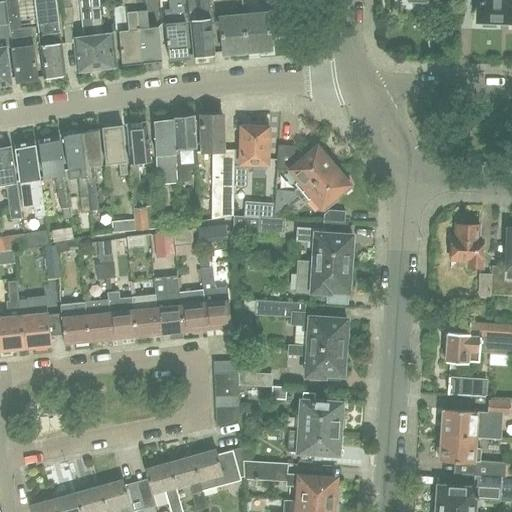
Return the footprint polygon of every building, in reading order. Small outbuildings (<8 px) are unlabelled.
[(11,33),(12,47),(16,83),(38,79),(32,32),(32,27),(22,29),(18,0),(5,0),(6,1),(11,33)] [(34,0),(38,32),(45,78),(65,75),(60,34),(55,0),(34,0)] [(98,70),(90,0),(77,0),(83,37),(73,38),(77,72),(98,70)] [(98,0),(90,0),(98,70),(116,67),(112,33),(102,34),(98,0)] [(120,0),(121,9),(126,8),(129,30),(119,31),(123,66),(143,63),(140,33),(137,6),(136,0),(120,0)] [(136,0),(137,6),(140,33),(143,63),(162,61),(158,27),(148,28),(145,0),(136,0)] [(165,23),(169,60),(189,58),(183,0),(173,0),(176,22),(165,23)] [(190,22),(191,33),(194,58),(214,56),(212,33),(208,0),(187,0),(189,12),(196,11),(197,21),(190,22)] [(511,0),(478,0),(478,21),(483,21),(482,27),(496,28),(496,22),(511,22),(511,0)] [(0,38),(0,85),(11,84),(6,48),(12,47),(11,33),(6,1),(2,2),(0,2),(0,35),(0,39),(0,38)] [(457,34),(447,3),(422,11),(432,42),(457,34)] [(244,15),(247,52),(271,50),(270,33),(268,13),(244,15)] [(247,52),(244,15),(220,17),(220,33),(222,55),(247,52)] [(177,166),(178,182),(188,181),(188,172),(197,165),(195,117),(193,117),(191,115),(186,115),(185,118),(173,119),(177,166)] [(234,216),(234,186),(234,167),(234,151),(226,151),(226,154),(224,154),(223,115),(201,116),(201,154),(212,154),(212,220),(234,216)] [(177,166),(173,119),(154,122),(156,156),(157,167),(177,166)] [(135,220),(136,231),(149,230),(159,229),(156,206),(142,207),(139,165),(150,164),(146,123),(126,125),(130,166),(134,209),(135,220)] [(267,164),(267,133),(269,133),(269,127),(268,125),(267,124),(260,124),(257,128),(242,127),(241,168),(234,167),(234,186),(247,186),(248,168),(267,169),(267,164)] [(122,126),(103,128),(106,165),(119,164),(120,174),(127,174),(126,163),(122,126)] [(99,211),(93,167),(102,166),(99,129),(80,133),(90,212),(99,211)] [(68,172),(77,170),(82,212),(90,212),(80,133),(63,136),(68,172)] [(60,209),(62,209),(63,220),(71,218),(69,208),(65,176),(59,137),(39,141),(44,179),(57,177),(58,180),(56,181),(60,209)] [(36,216),(45,215),(35,141),(15,145),(23,208),(35,206),(36,216)] [(297,196),(302,192),(333,166),(324,155),(326,152),(315,145),(309,150),(311,153),(302,160),(300,157),(294,163),(295,148),(278,147),(277,171),(290,171),(299,182),(296,184),(299,188),(294,192),(297,196)] [(22,219),(16,184),(11,147),(0,148),(0,186),(6,186),(10,220),(22,219)] [(342,176),(333,166),(302,192),(297,196),(288,204),(296,214),(306,206),(302,201),(307,197),(309,200),(312,197),(324,211),(336,200),(334,197),(343,190),(345,193),(351,188),(346,175),(342,176)] [(167,182),(155,183),(156,206),(169,205),(167,182)] [(260,217),(273,218),(274,203),(261,202),(260,217)] [(324,215),(324,222),(345,223),(345,212),(336,211),(329,211),(324,215)] [(283,220),(274,219),(260,218),(258,232),(283,233),(283,220)] [(135,231),(136,231),(135,220),(113,222),(114,233),(135,231)] [(481,261),(482,242),(478,242),(479,225),(457,224),(456,241),(451,241),(451,259),(469,260),(469,268),(480,269),(481,261)] [(313,263),(351,265),(352,236),(323,234),(323,230),(297,229),(296,241),(308,242),(308,248),(314,248),(313,263)] [(492,267),(491,295),(511,296),(511,230),(508,230),(507,268),(505,268),(492,267)] [(175,246),(194,245),(193,231),(174,233),(175,246)] [(172,234),(155,235),(156,250),(174,249),(172,234)] [(25,236),(0,240),(2,251),(14,249),(26,247),(25,236)] [(128,249),(147,247),(146,236),(127,238),(128,249)] [(71,243),(56,245),(57,252),(72,250),(71,243)] [(56,245),(45,246),(48,271),(59,270),(57,252),(56,245)] [(201,270),(203,292),(207,330),(231,327),(229,300),(227,289),(215,290),(212,268),(210,269),(208,253),(200,254),(201,270)] [(112,255),(104,256),(105,264),(106,279),(115,278),(113,263),(113,262),(112,255)] [(350,278),(351,265),(313,263),(298,262),(296,292),(329,294),(328,300),(346,301),(346,292),(349,293),(349,290),(352,289),(352,280),(350,278)] [(100,264),(96,265),(98,280),(106,279),(105,264),(100,264)] [(490,297),(491,275),(479,275),(478,296),(490,297)] [(156,296),(159,335),(183,332),(179,294),(168,295),(166,278),(154,279),(156,296)] [(8,301),(9,318),(0,319),(0,350),(24,348),(18,288),(17,283),(10,284),(12,301),(8,301)] [(18,288),(24,348),(50,345),(47,314),(34,316),(31,286),(18,288)] [(108,293),(108,300),(112,339),(135,337),(132,299),(120,300),(119,292),(108,293)] [(179,294),(183,332),(207,330),(203,292),(179,294)] [(135,337),(159,335),(156,296),(143,298),(132,299),(135,337)] [(85,303),(88,342),(112,339),(108,300),(85,303)] [(256,311),(256,314),(291,317),(291,325),(297,325),(302,325),(302,331),(308,331),(307,347),(345,350),(347,320),(319,318),(319,314),(306,313),(306,304),(257,301),(256,311)] [(62,317),(64,344),(88,342),(85,303),(61,305),(62,317)] [(448,333),(446,363),(468,364),(468,362),(479,363),(480,352),(511,353),(511,325),(470,322),(469,334),(448,333)] [(289,346),(288,354),(303,355),(307,353),(305,376),(324,378),(323,380),(325,380),(341,381),(341,376),(343,377),(343,374),(346,372),(347,364),(344,362),(344,359),(345,350),(307,347),(295,346),(289,346)] [(214,373),(239,372),(238,361),(214,362),(214,373)] [(252,362),(238,361),(239,372),(239,384),(239,385),(251,385),(252,373),(252,362)] [(215,386),(239,384),(239,372),(214,373),(215,386)] [(449,378),(448,395),(485,397),(486,380),(449,378)] [(239,384),(215,386),(215,398),(240,396),(239,384)] [(285,400),(286,389),(273,388),(272,399),(285,400)] [(301,401),(299,430),(340,432),(340,431),(343,430),(343,420),(341,419),(342,404),(314,402),(315,393),(303,392),(302,401),(301,401)] [(215,398),(216,409),(240,408),(240,396),(215,398)] [(511,401),(510,403),(489,401),(488,413),(487,415),(502,416),(509,416),(511,416),(511,401)] [(240,408),(216,409),(217,427),(241,419),(240,408)] [(443,410),(441,436),(476,438),(495,439),(500,439),(502,416),(487,415),(488,413),(477,412),(443,410)] [(338,455),(340,432),(299,430),(288,429),(287,452),(299,452),(299,461),(311,462),(312,453),(338,455)] [(481,450),(475,449),(476,438),(441,436),(439,462),(474,464),(475,462),(479,462),(481,450)] [(216,450),(193,457),(200,480),(203,491),(241,481),(240,478),(245,477),(244,468),(244,462),(243,448),(233,451),(217,455),(216,450)] [(176,486),(189,483),(193,495),(197,511),(208,508),(203,491),(200,480),(193,457),(169,463),(176,486)] [(486,464),(486,476),(506,477),(506,465),(506,462),(486,461),(486,464)] [(297,501),(338,503),(339,490),(335,489),(335,479),(300,477),(300,475),(287,474),(288,465),(244,462),(245,480),(286,482),(286,487),(298,487),(297,501)] [(137,483),(137,484),(144,511),(155,511),(154,507),(155,506),(152,493),(164,490),(170,511),(183,511),(180,500),(176,486),(169,463),(145,470),(148,479),(151,490),(140,493),(137,483)] [(434,498),(433,511),(454,511),(473,511),(474,498),(488,499),(503,500),(504,480),(476,478),(476,486),(465,485),(465,488),(438,486),(437,496),(434,498)] [(144,511),(137,484),(136,484),(138,491),(127,494),(123,480),(101,487),(107,510),(119,506),(120,511),(144,511)] [(107,510),(101,487),(78,493),(82,511),(106,511),(106,510),(107,510)] [(82,511),(78,493),(54,500),(57,511),(82,511)] [(57,511),(54,500),(29,507),(30,511),(57,511)] [(337,511),(338,503),(297,501),(285,500),(284,511),(337,511)]
